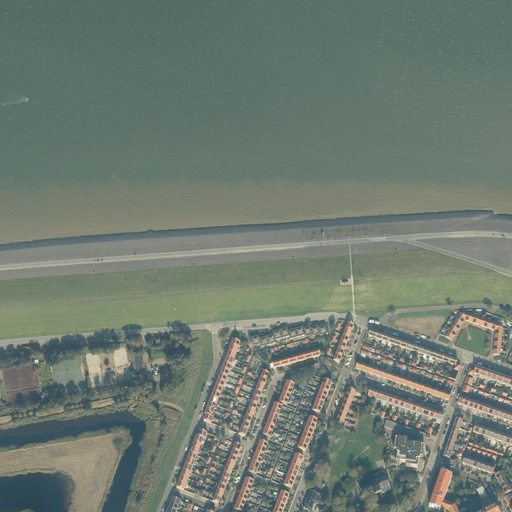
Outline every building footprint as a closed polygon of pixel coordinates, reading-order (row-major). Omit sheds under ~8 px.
[(473,323),(474,317),(475,315),(476,312),(473,312),(471,316),(464,313),(463,316),(464,320),(473,323)] [(464,320),(463,316),(460,315),(455,323),(455,324),(460,327),(464,320)] [(480,325),(482,320),(477,318),(478,316),(475,315),(474,317),(473,323),(480,325)] [(490,322),(491,320),(488,319),(487,321),(482,320),(480,325),(488,328),(490,322)] [(455,334),(460,327),(455,324),(455,323),(453,322),(451,325),(453,326),(450,330),(455,334)] [(500,326),(490,322),(488,328),(496,331),(499,328),(500,326)] [(351,332),(354,325),(348,323),(347,327),(345,327),(344,329),(351,332)] [(318,328),(318,326),(311,328),(313,335),(312,335),(313,336),(320,335),(320,334),(318,328)] [(320,336),(328,334),(326,326),(318,328),(320,334),(320,335),(320,336)] [(303,329),(303,327),(295,329),(298,338),(305,336),(303,329)] [(311,328),(310,327),(303,329),(305,336),(305,337),(312,335),(313,335),(311,328)] [(288,331),(288,328),(280,330),(282,339),(290,337),(288,331)] [(290,340),(298,338),(295,329),(288,331),(290,337),(290,340)] [(344,329),(342,333),(344,334),(343,336),(349,338),(351,332),(344,329)] [(450,330),(448,329),(447,331),(449,333),(446,337),(451,340),(455,334),(450,330)] [(274,335),(275,341),(282,339),(280,330),(273,332),(273,335),(274,335)] [(375,340),(375,339),(377,333),(370,331),(370,333),(369,333),(369,334),(368,336),(372,338),(372,339),(375,340)] [(381,343),(382,341),(384,336),(377,333),(375,339),(379,340),(378,342),(381,343)] [(276,343),(275,341),(274,335),(273,335),(266,337),(269,345),(276,343)] [(259,339),(259,336),(251,338),(253,347),(261,345),(261,344),(259,339)] [(346,344),(349,338),(343,336),(342,340),(340,340),(339,342),(346,344)] [(388,345),(388,343),(390,338),(384,336),(382,341),(385,342),(385,344),(388,345)] [(261,347),(269,345),(266,337),(259,339),(261,344),(261,345),(261,347)] [(501,340),(495,339),(494,347),(500,348),(500,347),(501,342),(503,343),(504,340),(501,339),(501,340)] [(239,346),(240,343),(233,340),(231,346),(240,349),(241,346),(239,346)] [(238,352),(240,349),(231,346),(229,352),(236,354),(237,351),(238,352)] [(500,348),(494,347),(494,355),(500,356),(500,350),(503,351),(503,348),(500,347),(500,348)] [(342,357),(344,351),(338,349),(337,352),(336,352),(335,354),(342,357)] [(319,351),(319,350),(316,351),(317,352),(311,353),(312,358),(321,356),(319,351)] [(136,374),(146,372),(142,352),(133,354),(136,374)] [(235,357),(236,354),(229,352),(227,357),(235,361),(236,358),(235,357)] [(305,361),(304,358),(303,354),(300,355),(301,356),(295,358),(297,363),(305,361)] [(342,357),(335,354),(333,354),(332,356),(335,358),(334,361),(337,363),(339,363),(342,357)] [(442,363),(442,362),(444,357),(438,354),(436,360),(439,361),(439,362),(442,363)] [(234,363),(235,361),(227,357),(224,363),(232,366),(233,363),(234,363)] [(448,365),(449,364),(451,359),(444,357),(442,362),(446,363),(446,364),(447,365),(448,365)] [(289,365),(288,363),(287,358),(284,359),(285,360),(280,362),(281,367),(289,365)] [(230,369),(232,366),(224,363),(222,369),(231,372),(232,369),(230,369)] [(461,366),(456,365),(455,367),(452,376),(450,376),(449,379),(456,381),(461,366)] [(482,370),(476,368),(475,371),(470,370),(468,375),(473,377),(474,374),(478,376),(478,377),(479,377),(480,376),(482,370)] [(230,375),(231,372),(222,369),(220,375),(227,377),(228,374),(230,375)] [(391,375),(392,372),(389,371),(388,374),(384,373),(382,378),(389,380),(391,375)] [(269,374),(263,372),(262,376),(260,375),(260,378),(266,380),(269,374)] [(397,377),(398,374),(395,373),(394,376),(391,375),(389,380),(396,383),(397,377)] [(496,383),(497,382),(499,375),(493,373),(491,380),(495,382),(495,383),(496,383)] [(226,380),(227,377),(220,375),(218,380),(226,384),(227,381),(226,380)] [(409,387),(411,382),(412,379),(408,378),(407,381),(404,380),(402,385),(409,387)] [(225,387),(226,384),(218,380),(216,386),(223,389),(224,386),(225,387)] [(330,388),(332,383),(324,380),(323,383),(321,383),(320,385),(330,388)] [(294,388),(295,385),(287,382),(285,387),(294,391),(295,389),(294,388)] [(424,387),(425,384),(421,382),(420,385),(417,384),(415,390),(422,392),(424,387)] [(262,393),(264,387),(259,384),(257,389),(256,388),(255,391),(262,393)] [(328,394),(330,388),(320,385),(320,387),(321,388),(320,391),(328,394)] [(430,389),(431,387),(427,385),(427,387),(424,387),(422,392),(429,394),(430,389)] [(222,392),(223,389),(216,386),(213,392),(222,395),(223,392),(222,392)] [(293,393),(294,391),(285,387),(283,393),(291,396),(292,393),(293,393)] [(443,393),(444,390),(441,389),(440,392),(437,391),(435,396),(442,399),(444,393),(443,393)] [(346,395),(353,398),(355,394),(356,395),(357,393),(349,390),(346,395)] [(373,401),(376,392),(370,390),(369,393),(369,394),(368,397),(372,398),(371,400),(373,401)] [(326,399),(328,394),(320,391),(319,393),(318,393),(317,395),(326,399)] [(447,394),(447,392),(445,391),(444,393),(442,399),(449,401),(449,399),(450,399),(450,398),(450,396),(447,394)] [(221,398),(222,395),(213,392),(211,398),(218,400),(219,397),(221,398)] [(380,401),(382,394),(376,392),(373,401),(377,402),(377,400),(380,401)] [(290,398),(291,396),(283,393),(281,398),(290,401),(291,399),(290,398)] [(386,407),(386,405),(389,396),(384,395),(382,394),(380,401),(379,403),(383,404),(382,405),(386,407)] [(324,404),(326,399),(317,395),(316,397),(317,398),(316,401),(324,404)] [(355,399),(353,398),(346,395),(344,401),(351,404),(352,400),(354,401),(355,399)] [(393,405),(395,398),(389,396),(386,405),(389,406),(389,404),(393,405)] [(466,397),(461,396),(458,404),(463,406),(466,397)] [(257,405),(259,399),(254,397),(252,401),(251,400),(250,403),(257,405)] [(468,408),(471,399),(466,397),(463,406),(468,408)] [(216,406),(218,400),(211,398),(209,403),(216,406)] [(289,404),(290,401),(281,398),(279,403),(287,406),(288,403),(289,404)] [(399,407),(401,401),(395,398),(393,405),(392,407),(394,408),(395,406),(399,407)] [(473,410),(476,401),(471,399),(468,408),(473,410)] [(322,409),(324,404),(316,401),(315,404),(314,403),(313,405),(322,409)] [(349,410),(351,404),(344,401),(342,407),(349,410)] [(405,410),(407,403),(401,401),(399,407),(405,410)] [(478,411),(481,402),(476,401),(473,410),(478,411)] [(218,407),(216,406),(209,403),(207,409),(214,412),(215,409),(216,410),(218,407)] [(411,412),(413,405),(407,403),(405,410),(411,412)] [(282,407),(278,405),(275,404),(272,409),(282,413),(283,411),(281,410),(282,407)] [(488,415),(491,406),(486,404),(483,413),(488,415)] [(320,414),(322,409),(313,405),(312,408),(313,408),(312,411),(319,414),(320,414)] [(416,414),(419,407),(413,405),(411,412),(410,413),(412,414),(413,412),(416,414)] [(493,416),(496,408),(491,406),(488,415),(493,416)] [(347,416),(349,410),(342,407),(340,413),(347,416)] [(422,416),(425,409),(419,407),(416,414),(416,415),(418,416),(419,414),(422,416)] [(498,418),(501,409),(496,408),(493,416),(498,418)] [(213,415),(214,412),(207,409),(205,415),(206,416),(206,415),(213,418),(214,415),(213,415)] [(281,415),(282,413),(272,409),(270,415),(278,418),(280,415),(281,415)] [(428,418),(431,411),(425,409),(422,416),(422,417),(424,418),(425,416),(428,418)] [(503,420),(506,411),(501,409),(498,418),(503,420)] [(252,418),(254,412),(249,410),(247,414),(246,413),(245,415),(252,418)] [(317,419),(319,414),(312,411),(310,417),(316,420),(316,418),(317,419)] [(437,413),(432,411),(431,411),(428,418),(428,420),(430,420),(430,418),(434,420),(437,413)] [(508,422),(511,413),(506,411),(503,420),(508,422)] [(348,416),(347,416),(340,413),(337,419),(344,422),(346,418),(347,419),(348,416)] [(444,415),(438,413),(437,413),(434,420),(441,422),(444,415)] [(213,418),(206,415),(206,416),(204,421),(211,424),(212,421),(214,421),(215,419),(213,418)] [(277,420),(278,418),(270,415),(269,420),(278,423),(279,421),(277,420)] [(318,420),(316,420),(310,417),(309,421),(307,420),(306,422),(316,426),(318,420)] [(346,422),(344,422),(337,419),(335,425),(338,426),(339,427),(339,426),(342,427),(344,424),(345,424),(346,422)] [(277,426),(278,423),(269,420),(267,425),(275,428),(276,425),(277,426)] [(460,429),(462,422),(456,420),(454,427),(460,429)] [(247,431),(250,424),(244,422),(243,426),(241,426),(240,428),(247,431)] [(314,431),(316,426),(306,422),(305,425),(307,425),(306,428),(314,431)] [(273,431),(275,428),(267,425),(265,430),(274,434),(275,431),(273,431)] [(479,435),(482,428),(475,426),(473,433),(479,435)] [(457,437),(460,429),(454,427),(451,435),(457,437)] [(245,437),(247,431),(240,428),(239,430),(241,431),(239,435),(240,435),(240,436),(241,436),(245,437)] [(312,436),(314,431),(306,428),(305,431),(303,430),(302,433),(312,436)] [(488,430),(485,429),(482,428),(479,435),(484,437),(484,438),(485,438),(485,437),(488,430)] [(282,437),(274,434),(265,430),(263,435),(270,438),(271,438),(272,435),(273,436),(281,439),(282,437)] [(494,432),(491,432),(488,430),(485,437),(490,439),(490,440),(491,440),(491,439),(494,432)] [(206,437),(207,434),(200,431),(198,437),(204,439),(205,440),(206,440),(208,438),(206,437)] [(500,435),(497,434),(494,432),(491,439),(495,440),(494,442),(497,443),(497,441),(500,435)] [(310,441),(312,436),(302,433),(301,435),(303,436),(302,438),(307,440),(310,441)] [(454,444),(457,437),(451,435),(449,442),(454,444)] [(506,437),(503,436),(500,435),(497,441),(501,442),(500,444),(503,445),(503,443),(506,437)] [(198,437),(197,436),(196,436),(194,442),(201,445),(203,442),(204,442),(205,440),(204,439),(198,437)] [(511,438),(509,438),(506,437),(503,443),(507,445),(507,446),(509,447),(510,445),(511,438)] [(310,441),(307,440),(302,438),(301,441),(299,441),(298,443),(308,446),(310,441)] [(413,447),(409,446),(410,442),(407,441),(396,439),(395,447),(397,447),(397,451),(398,451),(397,458),(397,459),(396,462),(400,463),(400,462),(407,463),(407,464),(410,465),(410,467),(418,468),(419,457),(420,458),(420,454),(423,454),(424,447),(413,445),(413,447)] [(267,447),(268,444),(260,441),(258,447),(268,451),(269,448),(267,447)] [(200,448),(201,445),(194,442),(192,448),(201,451),(202,448),(200,448)] [(452,452),(454,444),(449,442),(446,450),(452,452)] [(306,452),(308,446),(298,443),(298,445),(299,446),(298,449),(306,452)] [(239,453),(241,447),(235,444),(234,448),(233,447),(232,450),(239,453)] [(267,453),(268,451),(258,447),(256,452),(264,455),(265,453),(267,453)] [(200,454),(201,451),(192,448),(190,454),(197,456),(198,453),(200,454)] [(237,458),(239,453),(232,450),(231,453),(232,453),(231,456),(237,458)] [(449,459),(452,452),(446,450),(443,457),(449,459)] [(263,457),(264,455),(256,452),(254,457),(264,461),(265,458),(263,457)] [(196,459),(197,456),(190,454),(188,459),(196,463),(197,460),(196,459)] [(301,463),(303,458),(296,455),(295,458),(293,457),(292,460),(301,463)] [(468,466),(470,459),(471,457),(465,455),(462,464),(468,466)] [(235,464),(237,458),(231,456),(230,459),(228,459),(227,461),(235,464)] [(264,461),(254,457),(252,462),(260,465),(261,463),(263,464),(264,461)] [(195,465),(196,463),(188,459),(185,465),(193,468),(194,465),(195,465)] [(299,468),(301,463),(292,460),(291,463),(292,463),(291,465),(299,468)] [(232,470),(235,464),(227,461),(226,464),(228,465),(226,468),(232,470)] [(483,471),(486,462),(481,461),(478,469),(483,471)] [(259,468),(260,465),(252,462),(250,467),(260,471),(261,468),(259,468)] [(493,474),(494,471),(496,466),(491,464),(488,473),(492,474),(493,474)] [(192,471),(193,468),(185,465),(183,471),(192,474),(193,471),(192,471)] [(297,474),(299,468),(291,465),(291,468),(289,467),(288,470),(297,474)] [(259,474),(260,471),(250,467),(248,473),(249,473),(256,476),(257,473),(259,474)] [(295,479),(297,474),(288,470),(287,473),(288,473),(288,476),(295,479)] [(191,477),(192,474),(183,471),(181,477),(188,479),(189,476),(191,477)] [(500,474),(495,472),(494,471),(493,474),(492,474),(492,475),(495,476),(498,481),(504,478),(506,477),(504,472),(500,474)] [(386,478),(384,473),(383,472),(358,483),(359,485),(364,499),(381,492),(382,493),(391,490),(386,478)] [(228,481),(230,476),(223,473),(222,476),(223,476),(222,479),(228,481)] [(254,482),(256,476),(249,473),(247,478),(248,478),(248,479),(246,479),(254,482)] [(452,477),(446,475),(441,473),(429,508),(440,511),(441,510),(446,511),(497,511),(495,507),(493,508),(488,498),(481,502),(486,511),(485,511),(458,511),(455,506),(443,502),(452,477)] [(293,484),(295,479),(288,476),(287,478),(285,477),(284,480),(293,484)] [(187,482),(188,479),(181,477),(179,482),(187,486),(189,483),(187,482)] [(244,484),(252,487),(254,482),(246,479),(244,484)] [(291,489),(293,484),(284,480),(283,483),(285,484),(284,486),(291,489)] [(186,488),(187,486),(179,482),(177,488),(184,491),(185,488),(186,488)] [(224,493),(226,487),(218,484),(217,487),(219,488),(218,491),(224,493)] [(252,491),(253,488),(252,487),(244,484),(242,489),(250,492),(251,490),(252,491)] [(289,494),(291,489),(284,486),(281,492),(289,495),(287,494),(288,493),(289,494)] [(482,500),(487,497),(483,487),(477,490),(482,500)] [(316,490),(312,488),(311,488),(310,490),(310,491),(303,509),(304,509),(304,510),(305,510),(311,511),(314,503),(323,506),(327,497),(318,494),(315,493),(316,490)] [(249,495),(250,492),(242,489),(240,494),(249,498),(250,495),(249,495)] [(287,501),(289,495),(281,492),(280,495),(279,494),(278,497),(287,501)] [(248,501),(249,498),(240,494),(238,500),(246,503),(247,500),(248,501)] [(219,504),(221,499),(214,496),(213,499),(214,499),(213,502),(219,504)] [(285,506),(287,501),(278,497),(277,500),(278,501),(277,503),(285,506)] [(180,505),(181,502),(173,499),(171,504),(180,508),(181,505),(180,505)] [(245,505),(246,503),(238,500),(236,505),(245,508),(246,506),(245,505)] [(283,511),(285,506),(277,503),(276,505),(275,505),(274,507),(283,511)]
